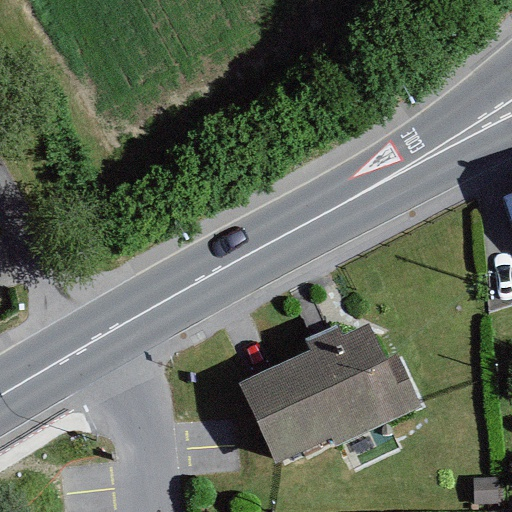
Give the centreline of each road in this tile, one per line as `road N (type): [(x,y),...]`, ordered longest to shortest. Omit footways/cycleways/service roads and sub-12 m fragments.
road 1 (secondary): [(364,190),(0,396)]
road 2 (secondary): [(511,70),(364,190)]
road 3 (secondary): [(364,190),(511,133)]
